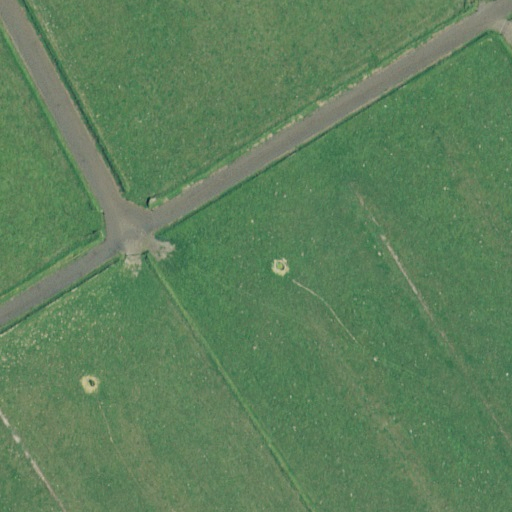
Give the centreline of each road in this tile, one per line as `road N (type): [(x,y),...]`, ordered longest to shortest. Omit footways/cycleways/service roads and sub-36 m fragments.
road 1 (unclassified): [(139,227),(504,0)]
road 2 (unclassified): [(12,0),(139,227)]
road 3 (unclassified): [(0,313),(139,227)]
